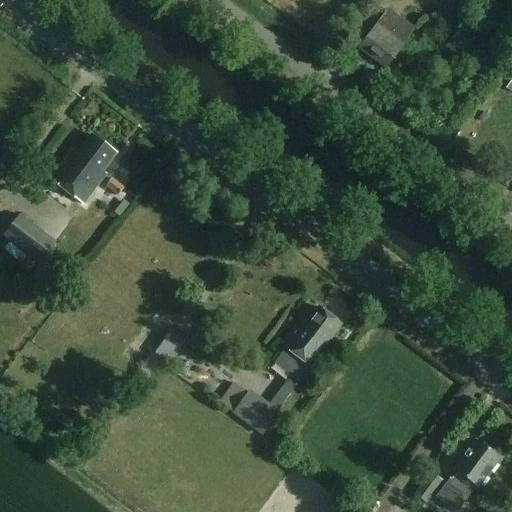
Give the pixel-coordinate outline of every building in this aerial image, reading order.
[(448,0),(438,14),(455,26),(458,29),(465,20),(478,4),(472,0),(448,0)] [(391,10),(385,18),(383,17),(359,49),(385,69),(404,43),(403,43),(415,28),(391,10)] [(78,153),(75,150),(52,180),(83,204),(106,174),(102,171),(116,153),(92,135),(78,153)] [(0,201),(13,182),(0,173),(0,201)] [(125,188),(112,178),(105,187),(118,196),(125,188)] [(56,240),(20,211),(2,233),(29,253),(20,263),(28,270),(37,259),(39,261),(56,240)] [(282,345),(313,368),(334,342),(329,339),(340,324),(318,307),(308,320),(305,317),(290,336),(289,335),(282,345)] [(168,329),(151,352),(168,364),(185,341),(168,329)] [(219,402),(232,412),(262,435),(279,412),(250,390),(248,393),(234,382),(219,402)] [(454,469),(456,471),(447,483),(467,498),(476,486),(477,487),(499,458),(476,440),(454,469)] [(415,494),(426,503),(443,480),(432,472),(415,494)]
